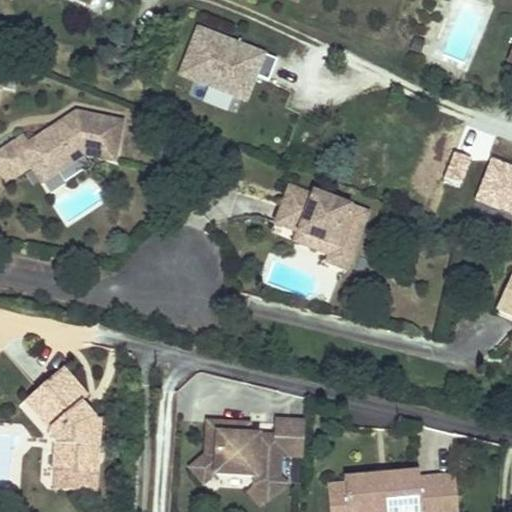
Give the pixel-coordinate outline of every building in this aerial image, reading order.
[(198,29),(179,74),(248,102),(258,77),(270,82),(278,60),(198,29)] [(19,68),(6,65),(1,84),(14,88),(19,68)] [(24,142),(0,157),(0,176),(7,188),(31,173),(42,165),(53,182),(84,161),(115,167),(123,128),(77,118),(29,149),(24,142)] [(42,165),(31,173),(42,189),(53,182),(42,165)] [(315,202),(291,192),(277,229),(296,236),(335,251),(331,260),(329,264),(328,268),(347,275),(369,219),(350,211),(347,220),(313,206),(315,202)] [(350,211),(316,198),(315,202),(313,206),(347,220),(350,211)] [(335,251),(296,236),(292,245),(331,260),(335,251)] [(511,278),(497,315),(511,320),(511,278)] [(87,396),(60,367),(26,398),(51,425),(50,436),(57,446),(56,471),(81,472),(81,464),(90,453),(97,454),(100,417),(93,417),(87,418),(76,406),(80,402),(87,396)] [(93,417),(80,402),(76,406),(87,418),(93,417)] [(190,470),(204,485),(214,476),(255,478),(254,486),(268,501),(286,485),(274,472),(280,467),(280,457),(303,458),(305,423),(275,421),(274,437),(249,436),(250,425),(207,423),(206,456),(190,470)] [(81,464),(81,472),(96,473),(97,454),(90,453),(81,464)] [(380,471),(346,472),(346,479),(328,480),(329,511),(454,511),(452,475),(418,476),(418,469),(389,470),(390,477),(381,477),(380,471)] [(95,491),(96,473),(81,472),(56,471),(55,488),(95,491)] [(254,486),(247,493),(260,508),(268,501),(254,486)]
